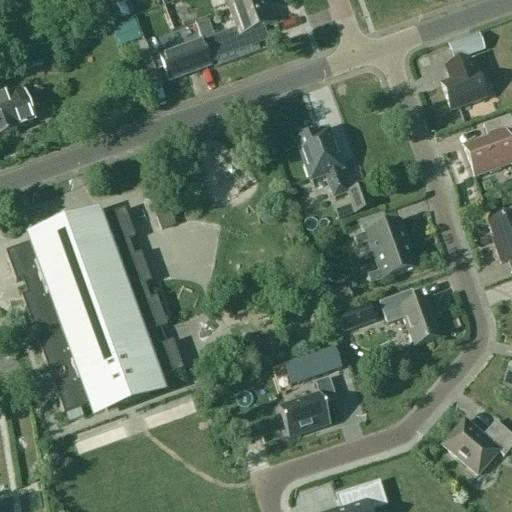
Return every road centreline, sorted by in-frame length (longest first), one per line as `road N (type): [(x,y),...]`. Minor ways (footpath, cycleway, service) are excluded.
road 1 (residential): [(417,419),(474,352),(479,323),(387,49)]
road 2 (tertiary): [(0,186),(356,58)]
road 3 (residential): [(417,419),(397,438),(278,477),(269,485),(271,511)]
road 4 (tertiary): [(387,49),(511,3)]
